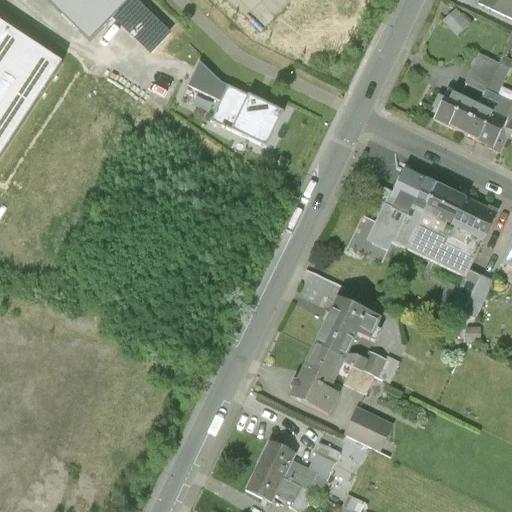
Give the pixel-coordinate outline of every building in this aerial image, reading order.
[(45,0),(90,42),(111,20),(130,0),(45,0)] [(170,35),(133,0),(130,0),(111,20),(150,56),(170,35)] [(511,0),(479,0),(478,3),(511,19),(511,0)] [(455,9),(442,21),(455,36),(468,24),(455,9)] [(0,157),(61,65),(0,24),(0,157)] [(498,63),(478,54),(463,84),(483,93),(498,63)] [(511,60),(501,56),(498,63),(509,69),(511,62),(511,60)] [(498,63),(483,93),(495,99),(509,69),(498,63)] [(187,88),(220,104),(228,88),(221,85),(198,64),(187,88)] [(283,115),(228,88),(220,104),(210,124),(266,150),(283,115)] [(430,121),(463,136),(478,103),(446,88),(430,121)] [(511,94),(503,114),(507,116),(502,127),(511,131),(511,94)] [(478,103),(463,136),(491,150),(502,127),(507,116),(503,114),(478,103)] [(391,244),(406,251),(437,185),(403,169),(389,201),(386,199),(365,244),(387,254),(391,244)] [(434,265),(465,198),(437,185),(406,251),(434,265)] [(465,198),(434,265),(464,279),(468,270),(496,212),(465,198)] [(511,234),(495,270),(511,278),(511,234)] [(479,275),(468,270),(464,279),(459,289),(447,284),(439,302),(461,313),(479,275)] [(492,282),(479,275),(461,313),(474,319),(492,282)] [(332,296),(308,347),(360,373),(366,360),(354,354),(343,355),(353,334),(366,340),(377,317),(332,296)] [(451,312),(436,305),(429,321),(444,328),(451,312)] [(479,328),(465,328),(465,342),(479,342),(479,328)] [(308,347),(285,395),(326,415),(336,393),(327,388),(330,380),(365,397),(374,380),(360,373),(308,347)] [(369,353),(366,360),(360,373),(374,380),(375,381),(385,361),(369,353)] [(386,357),(385,361),(375,381),(388,387),(400,363),(386,357)] [(391,425),(356,408),(342,436),(378,453),(391,425)] [(321,441),(339,450),(343,441),(325,433),(321,441)] [(294,455),(266,442),(254,467),(297,488),(311,494),(318,497),(326,479),(308,471),(290,462),(294,455)] [(319,445),(314,455),(334,464),(338,454),(319,445)] [(314,455),(308,471),(326,479),(334,464),(314,455)] [(297,488),(254,467),(243,491),(271,505),(274,497),(289,504),(297,488)] [(297,488),(289,504),(286,510),(290,511),(302,511),(311,494),(297,488)]
